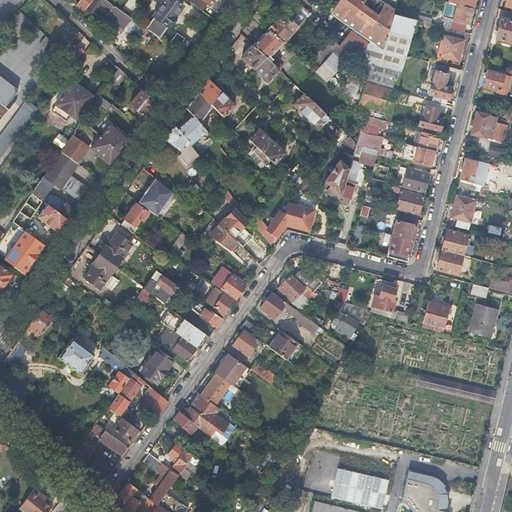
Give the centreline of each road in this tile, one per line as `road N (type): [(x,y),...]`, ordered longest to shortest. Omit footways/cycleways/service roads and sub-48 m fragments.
road 1 (residential): [(101,499),(291,245),(423,274),(493,0)]
road 2 (tertiary): [(247,0),(0,339)]
road 3 (residential): [(101,499),(0,387)]
road 4 (residential): [(484,511),(511,394)]
